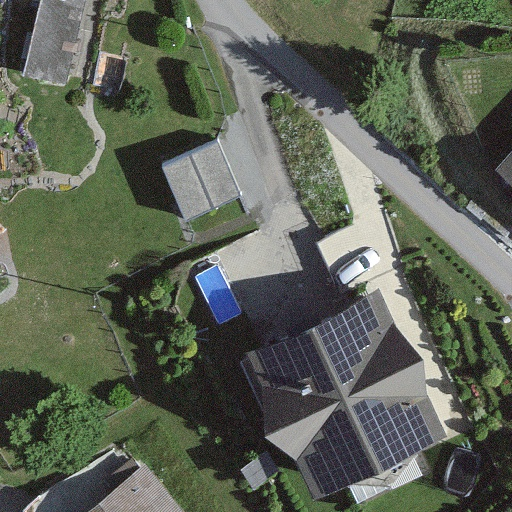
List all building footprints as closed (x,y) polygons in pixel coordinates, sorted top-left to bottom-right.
[(167,138),(182,199),(242,184),(227,123),(167,138)] [(511,139),(484,167),(511,194),(511,139)] [(344,273),(403,257),(391,211),(332,227),(344,273)] [(379,295),(265,346),(329,488),(442,438),(379,295)] [(167,511),(137,478),(98,511),(167,511)]
